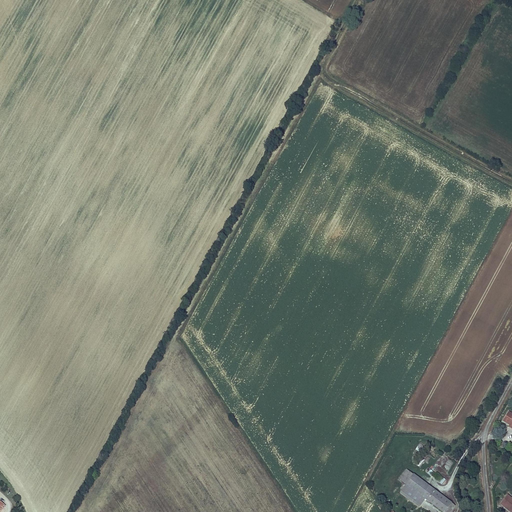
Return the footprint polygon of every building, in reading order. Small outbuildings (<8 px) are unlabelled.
[(511,415),(508,413),(503,422),(510,426),(511,427),(511,415)] [(450,459),(443,467),(447,471),(454,464),(450,459)] [(401,480),(408,485),(415,476),(408,471),(401,480)] [(442,485),(446,480),(437,473),(433,478),(441,483),(440,484),(442,485)] [(423,497),(430,487),(415,476),(408,485),(423,497)] [(441,511),(450,511),(455,507),(430,487),(423,497),(408,485),(401,493),(419,507),(425,499),(441,511)] [(511,511),(511,499),(507,495),(500,504),(507,509),(508,508),(511,511)]
